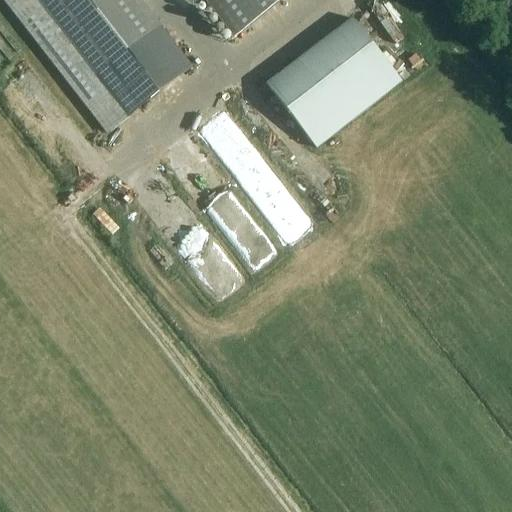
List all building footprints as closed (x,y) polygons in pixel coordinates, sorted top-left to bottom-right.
[(136,0),(3,0),(109,135),(192,72),(136,0)] [(206,0),(236,37),(284,0),(206,0)] [(316,151),(328,142),(402,84),(395,74),(353,20),(268,85),(266,87),(316,151)] [(252,164),(230,181),(284,247),(305,229),(252,164)] [(218,268),(243,260),(237,242),(212,250),(218,268)]
